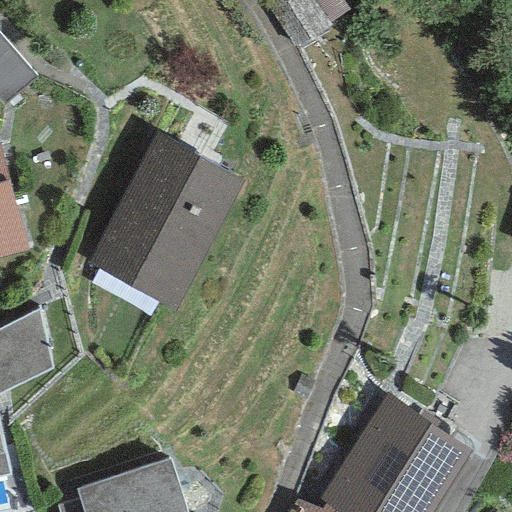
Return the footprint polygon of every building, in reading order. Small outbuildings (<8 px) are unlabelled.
[(336,0),(270,0),(302,49),(349,19),(336,0)] [(0,25),(0,93),(12,109),(45,83),(0,25)] [(244,174),(158,129),(89,260),(175,305),(244,174)] [(0,253),(28,246),(0,143),(0,253)] [(39,305),(0,324),(0,468),(8,467),(0,434),(0,388),(52,362),(39,305)] [(386,383),(295,511),(430,511),(476,443),(386,383)] [(188,511),(170,454),(76,485),(81,496),(85,511),(188,511)] [(85,511),(81,496),(57,504),(59,511),(85,511)]
